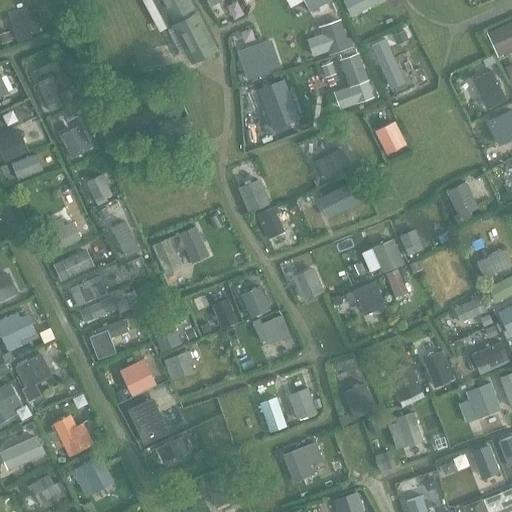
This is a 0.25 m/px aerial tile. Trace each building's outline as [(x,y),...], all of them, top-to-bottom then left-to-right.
[(173,26),(191,62),(217,49),(190,0),(153,0),(168,28),(173,26)] [(378,0),(345,0),(344,1),(352,15),(378,0)] [(29,38),(28,34),(41,30),(36,12),(13,19),(20,40),(29,38)] [(387,16),(366,26),(374,43),(395,33),(387,16)] [(352,45),(350,38),(347,39),(340,20),(320,28),(329,53),(352,45)] [(511,49),(511,22),(488,34),(498,55),(511,49)] [(403,30),(393,35),(397,44),(407,39),(403,30)] [(7,32),(0,33),(0,37),(2,43),(10,41),(7,32)] [(307,33),(294,38),(299,54),(295,55),(299,67),(317,61),(307,33)] [(380,52),(387,67),(419,54),(412,38),(380,52)] [(258,46),(239,53),(248,78),(267,72),(258,46)] [(357,54),(340,60),(350,85),(366,79),(357,54)] [(492,56),(483,61),(487,68),(496,63),(492,56)] [(330,63),(322,66),(325,76),(334,73),(330,63)] [(473,79),(487,108),(506,100),(491,69),(473,79)] [(289,74),(275,79),(284,106),(297,102),(289,74)] [(388,86),(400,112),(423,101),(410,75),(388,86)] [(60,92),(52,76),(37,83),(50,111),(73,100),(68,89),(60,92)] [(265,79),(251,84),(259,114),(275,109),(265,79)] [(173,99),(180,97),(176,88),(170,91),(171,91),(153,98),(148,100),(150,107),(156,105),(156,106),(173,99)] [(511,112),(511,110),(489,121),(501,144),(511,138),(511,112)] [(432,113),(414,122),(422,139),(414,144),(416,149),(444,135),(432,113)] [(191,126),(187,115),(181,118),(180,116),(162,122),(164,126),(159,128),(162,137),(167,135),(168,138),(186,132),(184,128),(191,126)] [(404,145),(394,123),(376,131),(386,153),(404,145)] [(92,146),(80,125),(60,134),(71,157),(92,146)] [(28,151),(20,131),(0,139),(0,148),(5,160),(28,151)] [(428,156),(437,174),(458,163),(449,145),(428,156)] [(352,172),(341,149),(315,161),(322,177),(333,171),(337,180),(352,172)] [(42,170),(37,154),(12,163),(18,179),(42,170)] [(6,165),(0,167),(3,175),(9,173),(6,165)] [(380,194),(392,189),(383,167),(371,173),(380,194)] [(275,187),(271,189),(276,200),(293,193),(285,174),(272,179),(275,187)] [(111,193),(102,175),(86,182),(94,201),(97,206),(107,201),(105,196),(111,193)] [(259,180),(240,188),(249,210),(267,203),(259,180)] [(37,215),(59,204),(48,182),(26,191),(32,207),(37,215)] [(465,182),(447,191),(459,214),(454,217),(457,222),(471,216),(469,212),(477,207),(465,182)] [(331,184),(319,190),(330,213),(341,209),(331,184)] [(295,201),(288,204),(291,211),(298,208),(295,201)] [(277,207),(258,214),(269,237),(283,231),(276,213),(280,212),(277,207)] [(105,208),(98,213),(102,220),(109,216),(105,208)] [(218,215),(211,218),(216,229),(223,225),(218,215)] [(60,218),(42,226),(53,250),(79,238),(72,222),(64,225),(60,218)] [(139,250),(124,221),(111,227),(125,256),(139,250)] [(415,229),(399,236),(407,255),(422,248),(415,229)] [(195,231),(181,238),(193,261),(206,254),(195,231)] [(480,238),(471,242),(475,250),(484,247),(480,238)] [(169,239),(154,246),(167,272),(180,266),(169,239)] [(401,264),(392,240),(374,248),(385,271),(401,264)] [(456,247),(436,255),(445,276),(459,269),(456,262),(461,259),(456,247)] [(92,265),(86,250),(55,265),(62,280),(92,265)] [(510,265),(504,250),(477,261),(485,277),(510,265)] [(142,255),(131,260),(141,282),(151,277),(142,255)] [(418,261),(410,264),(413,272),(421,269),(418,261)] [(357,263),(350,266),(354,275),(361,272),(357,263)] [(294,276),(304,300),(322,292),(312,268),(294,276)] [(401,268),(386,274),(395,296),(406,292),(402,282),(406,280),(401,268)] [(0,299),(16,292),(7,275),(0,278),(0,299)] [(511,293),(511,275),(489,287),(497,302),(511,293)] [(106,286),(103,288),(98,276),(70,289),(77,304),(108,291),(106,286)] [(375,281),(353,290),(363,315),(386,306),(375,281)] [(251,316),(268,308),(259,286),(241,294),(251,316)] [(456,309),(461,322),(486,310),(479,294),(470,298),(472,301),(456,309)] [(116,310),(111,298),(80,310),(84,321),(116,310)] [(236,321),(228,299),(213,305),(221,327),(236,321)] [(511,321),(511,305),(499,311),(505,325),(511,321)] [(16,314),(0,321),(0,330),(9,351),(23,345),(21,339),(35,333),(33,327),(27,315),(19,319),(16,314)] [(488,315),(480,318),(484,326),(492,322),(488,315)] [(269,342),(282,337),(276,318),(262,323),(260,319),(254,321),(261,341),(267,339),(269,342)] [(127,332),(122,320),(94,330),(97,342),(127,332)] [(179,341),(171,321),(152,328),(161,349),(179,341)] [(208,323),(200,326),(203,334),(211,331),(208,323)] [(494,326),(485,329),(489,337),(497,333),(494,326)] [(192,328),(185,331),(189,340),(196,337),(192,328)] [(235,335),(228,337),(232,346),(238,344),(235,335)] [(205,367),(221,360),(213,338),(191,345),(193,351),(199,350),(205,367)] [(488,363),(491,368),(508,361),(500,342),(472,354),(477,368),(488,363)] [(11,352),(2,356),(5,362),(14,358),(11,352)] [(191,358),(189,352),(165,360),(172,378),(193,371),(188,359),(191,358)] [(41,353),(16,367),(20,374),(12,378),(18,391),(22,388),(29,400),(41,394),(34,383),(51,374),(41,353)] [(439,353),(423,360),(434,386),(454,378),(448,365),(444,366),(439,353)] [(145,365),(123,376),(132,392),(154,382),(145,365)] [(411,365),(388,375),(399,400),(422,390),(411,365)] [(511,373),(500,377),(511,406),(511,373)] [(0,420),(12,414),(9,409),(21,402),(12,383),(0,389),(0,420)] [(467,391),(477,417),(500,409),(490,383),(467,391)] [(349,392),(355,408),(350,410),(354,418),(375,408),(365,386),(349,392)] [(288,396),(297,419),(316,412),(308,388),(288,396)] [(122,390),(116,393),(119,401),(126,398),(122,390)] [(165,405),(158,390),(131,402),(137,417),(165,405)] [(260,403),(270,430),(285,425),(276,397),(260,403)] [(434,426),(435,431),(446,427),(444,422),(445,422),(441,404),(425,407),(430,427),(434,426)] [(470,421),(475,434),(509,421),(503,407),(470,421)] [(229,414),(237,438),(253,433),(245,408),(229,414)] [(140,426),(148,441),(160,436),(162,440),(180,431),(170,412),(140,426)] [(399,447),(406,444),(422,438),(413,412),(389,421),(399,447)] [(347,414),(338,418),(341,426),(350,422),(347,414)] [(53,424),(68,454),(92,442),(83,422),(76,425),(70,416),(53,424)] [(33,423),(24,427),(26,432),(36,428),(33,423)] [(509,465),(511,464),(511,436),(500,441),(509,465)] [(43,454),(36,437),(1,452),(8,468),(43,454)] [(163,462),(186,451),(180,437),(156,448),(163,462)] [(482,476),(498,471),(488,445),(473,451),(482,476)] [(294,480),(309,475),(299,449),(285,454),(294,480)] [(387,453),(376,456),(381,472),(392,468),(387,453)] [(99,457),(75,470),(81,481),(88,478),(94,489),(95,491),(113,482),(99,457)] [(270,491),(287,484),(276,457),(259,463),(270,491)] [(451,463),(444,466),(446,473),(454,470),(451,463)] [(38,503),(64,489),(59,480),(53,483),(49,474),(28,486),(38,503)] [(224,479),(220,481),(218,476),(205,482),(215,506),(233,498),(224,479)] [(432,479),(425,482),(428,489),(435,487),(432,479)] [(501,511),(511,511),(511,495),(510,489),(495,494),(501,511)] [(361,511),(355,493),(333,501),(336,511),(361,511)] [(466,511),(487,511),(482,499),(464,507),(466,511)] [(90,502),(82,506),(85,511),(93,511),(95,511),(90,502)]
